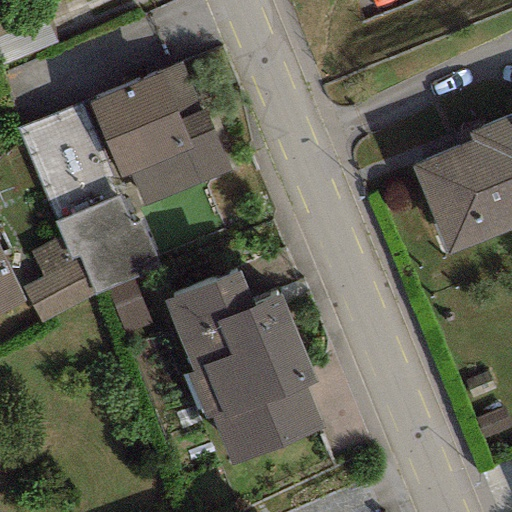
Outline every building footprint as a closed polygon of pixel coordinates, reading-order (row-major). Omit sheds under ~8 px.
[(3,0),(0,0),(0,66),(1,68),(40,51),(59,44),(44,9),(13,22),(3,0)] [(183,63),(88,99),(119,179),(131,175),(144,209),(226,177),(183,63)] [(511,114),(465,133),(469,143),(408,168),(444,257),(511,229),(511,114)] [(60,242),(31,258),(41,277),(20,288),(40,323),(95,292),(75,255),(69,258),(60,242)] [(0,313),(23,303),(0,255),(0,313)] [(240,271),(163,302),(192,374),(184,377),(201,419),(212,415),(232,465),(322,429),(305,385),(313,381),(279,296),(254,306),(240,271)] [(153,329),(135,282),(108,293),(126,340),(153,329)]
